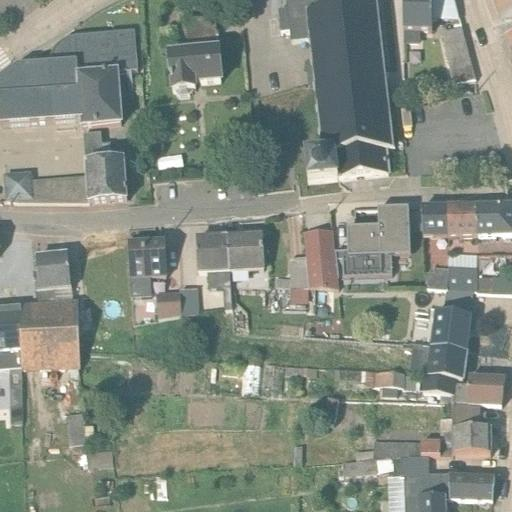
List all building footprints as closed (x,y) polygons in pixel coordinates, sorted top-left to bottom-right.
[(384,148),(393,148),(377,3),(372,4),(371,0),(300,0),(286,1),(286,7),(277,8),(279,30),(288,28),(289,40),(307,38),(320,151),(304,153),(307,181),(347,177),(387,173),(384,148)] [(457,16),(452,0),(402,0),(402,41),(418,41),(418,29),(431,29),(431,16),(457,16)] [(511,0),(492,0),(497,12),(511,8),(511,0)] [(166,7),(167,21),(182,19),(180,5),(166,7)] [(165,49),(169,92),(174,91),(174,92),(178,94),(188,93),(192,89),(196,89),(195,83),(222,81),(213,14),(183,17),(186,47),(165,49)] [(175,23),(158,26),(160,43),(178,41),(175,23)] [(474,76),(460,24),(439,29),(451,80),(474,76)] [(0,73),(0,123),(78,117),(78,125),(121,122),(118,69),(136,68),(133,28),(73,33),(71,33),(69,33),(67,34),(65,34),(62,36),(60,37),(58,39),(56,40),(55,42),(53,43),(52,45),(51,47),(50,50),(49,52),(48,55),(48,57),(48,60),(16,62),(0,73)] [(80,130),(84,172),(87,200),(125,197),(122,155),(109,156),(108,140),(100,140),(99,129),(80,130)] [(16,199),(31,200),(29,176),(29,168),(1,170),(3,197),(16,199)] [(31,200),(87,200),(84,172),(29,176),(31,200)] [(475,203),(475,233),(511,232),(511,206),(511,202),(475,203)] [(475,203),(445,204),(445,236),(475,235),(475,233),(475,203)] [(422,237),(445,236),(445,204),(420,205),(422,237)] [(407,206),(376,207),(377,226),(378,254),(390,253),(409,253),(407,206)] [(378,254),(377,226),(345,227),(346,250),(346,255),(378,254)] [(337,276),(334,250),(331,229),(302,231),(305,255),(308,287),(312,288),(338,288),(337,276)] [(260,233),(226,236),(228,271),(262,269),(260,233)] [(228,271),(226,236),(195,237),(197,273),(206,273),(207,287),(221,286),(222,308),(231,307),(228,271)] [(163,239),(127,241),(130,296),(150,295),(150,294),(149,277),(165,276),(163,239)] [(390,274),(390,253),(378,254),(346,255),(346,250),(334,250),(337,276),(390,274)] [(76,299),(71,299),(66,251),(65,251),(35,254),(37,305),(76,302),(76,299)] [(475,252),(447,251),(446,266),(446,288),(475,290),(475,275),(475,252)] [(308,287),(305,255),(288,256),(289,276),(274,276),(273,285),(308,287)] [(424,288),(446,288),(446,266),(431,266),(431,270),(423,270),(424,288)] [(511,275),(475,275),(475,290),(511,292),(511,275)] [(198,312),(196,286),(178,287),(178,291),(179,314),(198,312)] [(306,301),(306,287),(289,287),(289,301),(306,301)] [(178,291),(156,293),(156,294),(156,315),(156,318),(179,314),(178,291)] [(156,315),(156,294),(150,294),(150,295),(130,296),(133,320),(156,315)] [(37,305),(18,306),(20,366),(20,368),(77,365),(76,328),(93,328),(92,302),(76,302),(37,305)] [(18,304),(0,305),(0,365),(20,366),(18,306),(18,304)] [(425,328),(428,309),(409,307),(406,324),(417,325),(416,326),(425,328)] [(428,347),(433,310),(428,309),(425,328),(416,326),(415,336),(411,336),(410,344),(411,345),(428,347)] [(465,350),(470,315),(433,310),(428,347),(465,350)] [(461,380),(465,350),(428,347),(411,345),(407,372),(423,374),(456,379),(461,380)] [(259,364),(246,363),(244,390),(256,391),(259,364)] [(279,390),(281,364),(265,363),(262,389),(279,390)] [(316,367),(284,365),(283,374),(315,376),(316,367)] [(418,381),(403,373),(333,368),(333,378),(363,382),(363,386),(381,387),(381,396),(395,396),(396,388),(417,391),(418,381)] [(455,383),(456,379),(423,374),(421,391),(439,394),(454,395),(455,383)] [(504,377),(467,375),(466,384),(455,383),(454,395),(439,394),(438,402),(451,403),(479,404),(500,405),(504,377)] [(337,400),(327,398),(323,423),(332,425),(337,400)] [(355,460),(375,459),(400,458),(430,457),(489,454),(489,428),(479,428),(479,404),(451,403),(451,418),(438,418),(438,439),(372,440),(372,450),(355,451),(355,460)] [(83,422),(82,410),(64,411),(67,446),(84,444),(84,437),(83,422)] [(83,422),(84,437),(92,437),(92,422),(83,422)] [(90,446),(91,460),(114,459),(113,444),(90,446)] [(302,445),(291,445),(291,464),(302,463),(302,445)] [(430,457),(400,458),(400,476),(430,474),(430,457)] [(375,459),(355,460),(341,461),(341,476),(375,474),(375,459)] [(443,511),(444,499),(491,500),(493,476),(439,474),(430,474),(400,476),(401,497),(404,497),(404,511),(443,511)]
